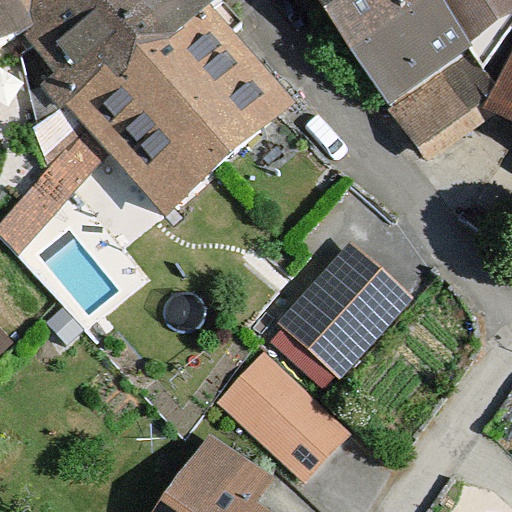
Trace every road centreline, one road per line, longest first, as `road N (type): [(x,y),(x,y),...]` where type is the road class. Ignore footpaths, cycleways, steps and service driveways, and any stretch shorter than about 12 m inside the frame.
road 1 (residential): [(263,0),(487,305),(511,316)]
road 2 (residential): [(402,511),(511,359)]
